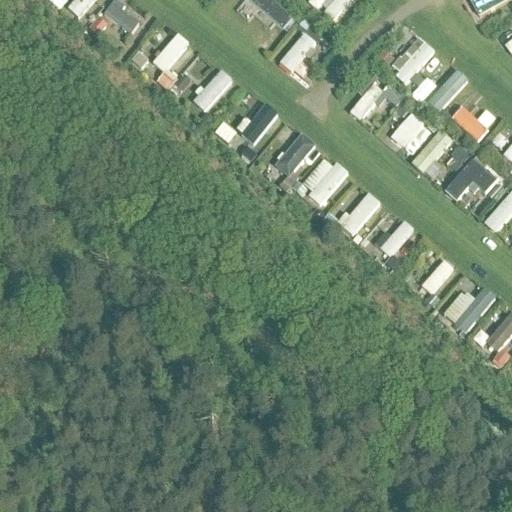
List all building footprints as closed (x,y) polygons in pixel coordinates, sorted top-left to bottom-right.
[(76,0),(71,5),(84,17),(101,0),(76,0)] [(134,36),(147,22),(125,0),(117,0),(108,10),(134,36)] [(275,0),(235,0),(231,5),(265,35),(287,10),(275,0)] [(332,0),(318,15),(330,26),(353,0),(332,0)] [(484,0),(479,3),(471,7),(479,21),(500,10),(511,3),(510,0),(484,0)] [(98,23),(88,34),(96,42),(106,31),(98,23)] [(158,35),(169,42),(177,31),(166,23),(158,35)] [(311,31),(305,39),(315,48),(322,40),(311,31)] [(170,69),(190,44),(179,36),(160,61),(170,69)] [(511,38),(495,49),(504,63),(511,57),(511,38)] [(193,68),(204,51),(191,43),(180,60),(193,68)] [(419,47),(389,79),(400,90),(430,57),(419,47)] [(135,59),(147,68),(154,58),(143,49),(135,59)] [(393,64),(383,55),(373,67),(383,75),(393,64)] [(194,101),(206,113),(236,84),(224,72),(194,101)] [(157,88),(166,96),(176,85),(167,77),(157,88)] [(371,77),(355,94),(362,101),(378,84),(371,77)] [(452,77),(431,104),(441,111),(462,85),(452,77)] [(416,78),(410,85),(418,92),(424,85),(416,78)] [(184,79),(175,89),(181,95),(190,85),(184,79)] [(259,145),(279,118),(267,110),(247,137),(259,145)] [(471,148),(482,136),(455,111),(444,123),(471,148)] [(213,122),(210,119),(205,119),(202,122),(202,127),(205,130),(210,130),(213,127),(213,122)] [(392,152),(412,129),(401,120),(381,142),(392,152)] [(273,165),(288,177),(305,156),(308,159),(319,146),(302,131),(273,165)] [(498,152),(506,143),(495,133),(487,143),(498,152)] [(511,140),(497,160),(510,169),(511,165),(511,140)] [(412,171),(424,180),(443,156),(431,146),(412,171)] [(247,152),(241,159),(250,166),(256,159),(247,152)] [(467,210),(490,185),(467,164),(444,189),(467,210)] [(335,165),(307,197),(320,209),(349,177),(335,165)] [(297,187),(291,193),(301,202),(307,195),(297,187)] [(498,189),(489,201),(494,205),(503,194),(498,189)] [(480,227),(494,238),(511,215),(511,196),(508,193),(480,227)] [(340,228),(355,238),(379,206),(365,196),(340,228)] [(392,260),(411,230),(400,223),(380,253),(392,260)] [(441,292),(451,269),(438,263),(428,286),(441,292)] [(471,284),(450,326),(467,335),(488,292),(471,284)] [(432,299),(426,306),(433,313),(440,305),(432,299)] [(500,304),(475,331),(486,340),(510,313),(500,304)] [(511,312),(487,346),(496,353),(511,332),(511,312)] [(502,354),(493,364),(502,371),(510,362),(502,354)]
